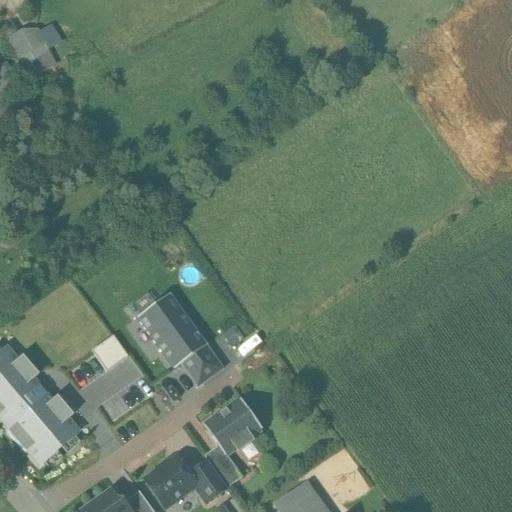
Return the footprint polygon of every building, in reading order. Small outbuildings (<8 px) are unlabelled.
[(21,32),(7,39),(28,81),(56,66),(38,31),(21,32)] [(168,297),(137,320),(173,371),(180,366),(206,348),(168,297)] [(113,335),(91,349),(105,369),(126,355),(113,335)] [(222,370),(206,348),(180,366),(196,389),(222,370)] [(5,349),(0,353),(0,423),(8,432),(6,434),(25,455),(26,454),(39,468),(78,434),(67,422),(72,417),(56,399),(51,403),(32,381),(37,377),(21,358),(16,362),(5,349)] [(241,402),(206,427),(205,427),(204,428),(219,448),(226,458),(227,457),(237,449),(240,452),(254,442),(251,439),(262,432),(263,431),(242,401),(241,402)] [(227,457),(226,458),(219,448),(205,458),(209,464),(228,490),(243,479),(227,457)] [(178,459),(169,465),(169,464),(159,471),(160,472),(146,482),(167,510),(196,489),(198,487),(191,477),(178,459)] [(228,490),(209,464),(191,477),(198,487),(196,489),(207,505),(228,490)] [(325,511),(306,485),(276,507),(278,511),(325,511)] [(132,511),(126,503),(120,502),(113,491),(83,511),(132,511)] [(153,511),(140,493),(126,503),(132,511),(153,511)]
